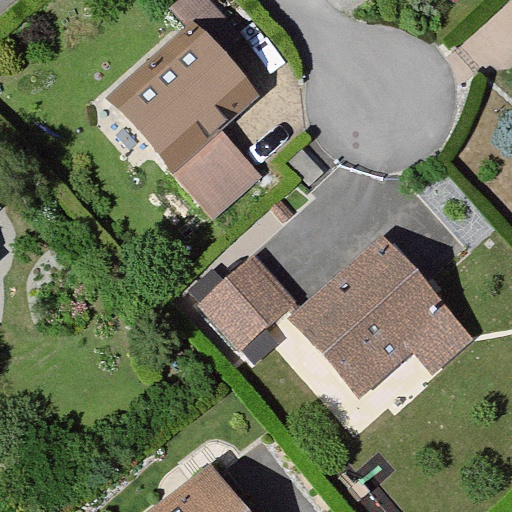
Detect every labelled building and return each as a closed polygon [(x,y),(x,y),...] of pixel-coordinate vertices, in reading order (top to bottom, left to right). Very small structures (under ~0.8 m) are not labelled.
[(202,22),(119,93),(220,212),(267,173),(229,136),(274,100),(233,48),(254,31),(225,0),(185,0),(182,4),(202,22)] [(0,253),(3,251),(0,247),(0,208),(12,199),(0,186),(0,253)] [(391,236),(309,311),(378,389),(425,345),(445,362),(475,333),(391,236)] [(259,260),(202,300),(250,341),(304,297),(259,260)] [(249,511),(212,469),(157,511),(249,511)]
